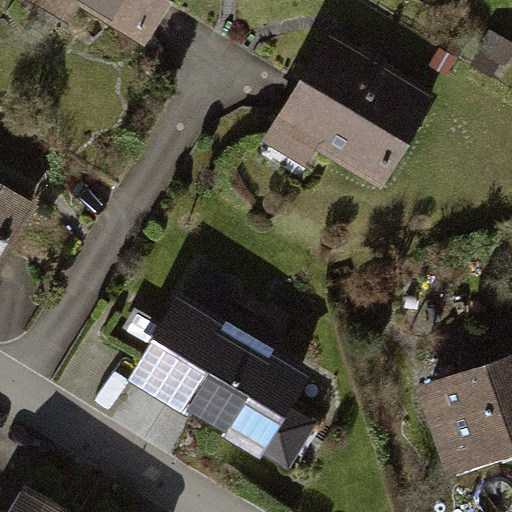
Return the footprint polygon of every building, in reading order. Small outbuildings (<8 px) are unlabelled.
[(186,0),(33,0),(32,3),(145,70),(186,0)] [(436,103),(332,42),(273,141),(376,203),(436,103)] [(51,210),(0,179),(0,288),(2,290),(51,210)] [(311,367),(179,288),(148,336),(126,371),(222,428),(289,469),(317,420),(289,402),(311,367)] [(511,360),(432,388),(464,481),(511,464),(511,360)] [(70,511),(55,503),(30,489),(16,511),(70,511)]
